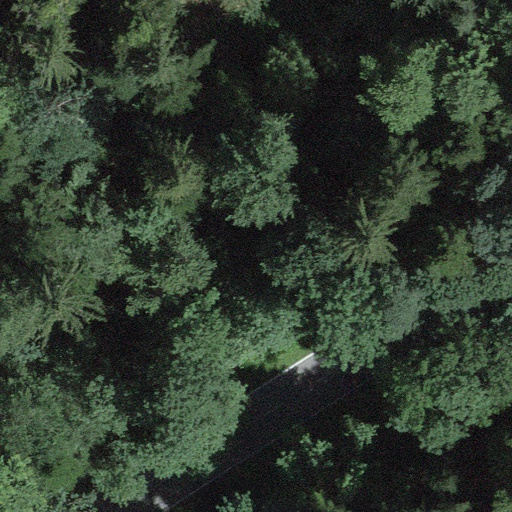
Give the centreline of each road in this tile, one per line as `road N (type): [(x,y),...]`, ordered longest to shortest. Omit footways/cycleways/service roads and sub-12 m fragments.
road 1 (tertiary): [(109,511),(511,260)]
road 2 (track): [(0,185),(188,78),(294,0)]
